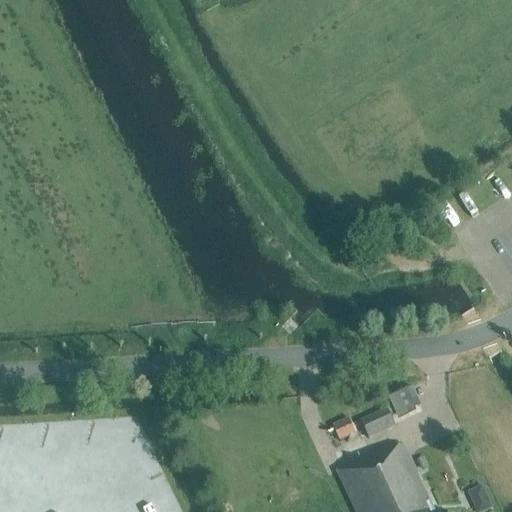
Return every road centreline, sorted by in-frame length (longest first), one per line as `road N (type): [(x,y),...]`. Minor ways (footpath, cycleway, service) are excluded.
road 1 (residential): [(0,375),(415,349),(511,321)]
road 2 (track): [(151,0),(226,140),(317,257),(361,272),(483,251)]
